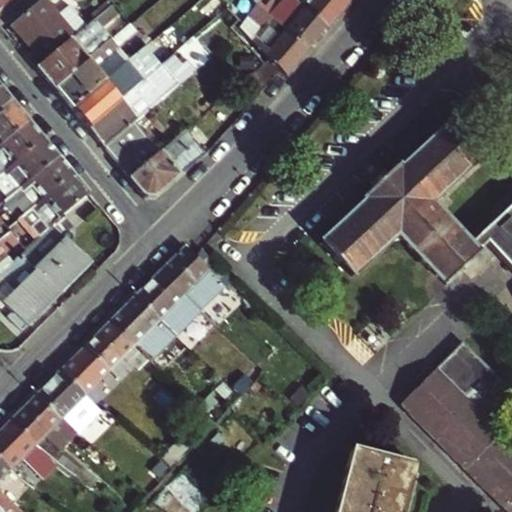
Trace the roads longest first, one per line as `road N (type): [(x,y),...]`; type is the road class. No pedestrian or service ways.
road 1 (residential): [(187,210),(482,511)]
road 2 (residential): [(187,210),(383,0)]
road 3 (residential): [(156,240),(0,53)]
road 4 (residential): [(2,392),(156,240)]
